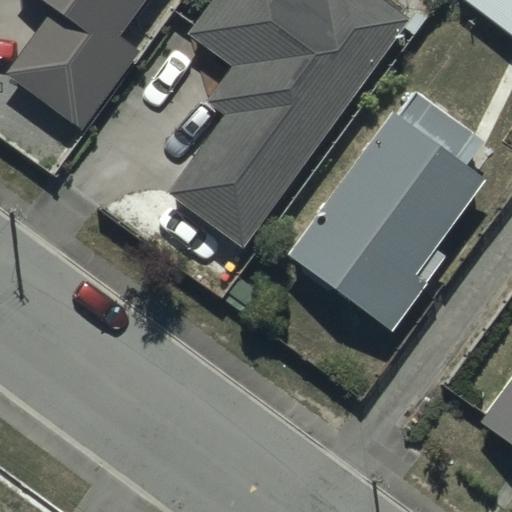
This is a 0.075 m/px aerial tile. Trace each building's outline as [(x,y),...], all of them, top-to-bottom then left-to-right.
[(83,136),(137,61),(123,44),(154,0),(32,0),(56,17),(9,83),(83,136)] [(163,206),(244,264),(397,52),(397,55),(418,27),(380,0),(215,0),(182,46),(227,78),(200,115),(219,129),(163,206)] [(511,39),(511,0),(466,0),(463,4),(511,39)] [(399,128),(390,122),(286,267),(391,342),(442,271),(434,264),(485,193),(457,173),(476,147),(416,104),(399,128)] [(511,370),(477,420),(482,423),(471,438),(511,467),(511,370)]
